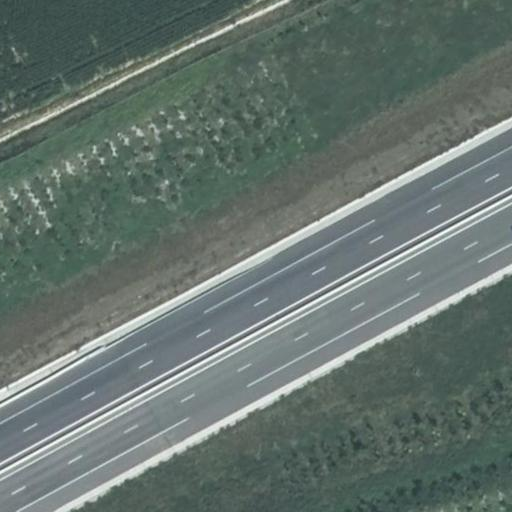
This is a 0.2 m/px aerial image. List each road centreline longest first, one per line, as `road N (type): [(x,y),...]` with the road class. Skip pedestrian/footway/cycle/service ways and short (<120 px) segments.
road 1 (motorway): [(0,501),(511,225)]
road 2 (motorway): [(511,168),(0,442)]
